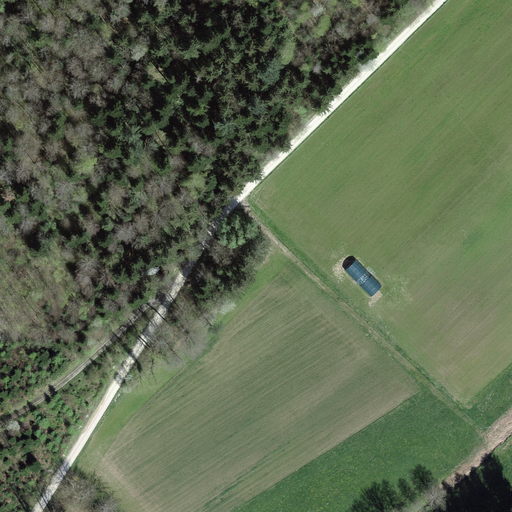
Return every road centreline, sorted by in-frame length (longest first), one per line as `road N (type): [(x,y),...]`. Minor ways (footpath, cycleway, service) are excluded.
road 1 (track): [(433,0),(213,225),(35,511)]
road 2 (track): [(190,264),(85,366),(0,426)]
